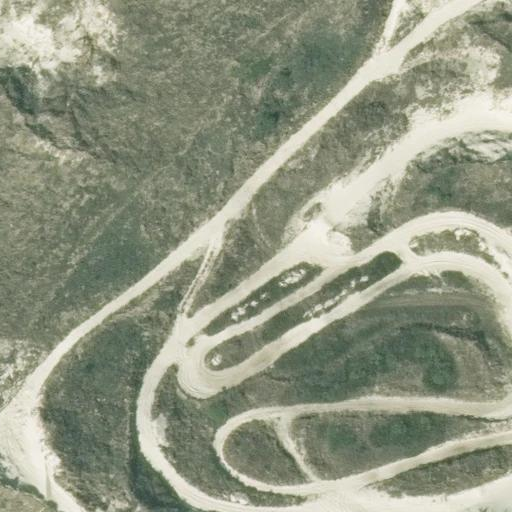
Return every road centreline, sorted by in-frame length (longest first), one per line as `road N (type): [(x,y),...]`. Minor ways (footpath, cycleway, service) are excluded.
road 1 (track): [(238,511),(159,448),(160,369),(206,255),(276,147),(339,89),(488,22),(511,22)]
road 2 (track): [(511,137),(455,124),(372,168)]
